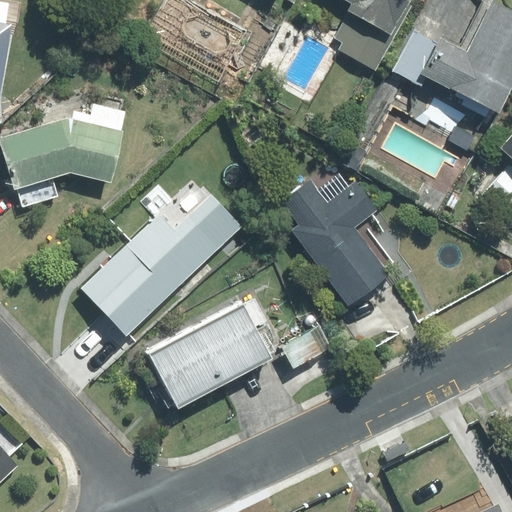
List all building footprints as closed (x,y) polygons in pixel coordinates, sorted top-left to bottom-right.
[(0,0),(0,104),(0,105),(19,3),(0,0)] [(246,31),(188,0),(168,0),(146,40),(219,79),(246,31)] [(347,0),(353,3),(334,37),(344,42),(339,50),(376,70),(411,6),(408,4),(410,0),(347,0)] [(438,44),(422,74),(427,76),(500,113),(511,88),(511,11),(493,2),(467,52),(440,38),(438,44)] [(427,76),(422,74),(438,44),(413,31),(392,71),(421,87),(427,76)] [(67,118),(0,138),(0,140),(15,189),(18,189),(23,206),(58,196),(52,178),(71,172),(110,182),(127,112),(95,104),(92,116),(75,112),(73,119),(67,118)] [(511,136),(502,148),(511,157),(511,136)] [(511,168),(510,167),(483,196),(511,222),(511,168)] [(311,180),(282,202),(298,224),(291,229),(349,304),(390,273),(386,269),(395,262),(377,238),(386,231),(372,214),(375,211),(354,183),(348,187),(340,176),(320,192),(311,180)] [(158,183),(140,201),(155,217),(81,289),(126,335),(241,225),(204,187),(201,189),(192,179),(172,198),(158,183)] [(275,340),(254,299),(151,352),(180,407),(272,359),(270,355),(276,352),(271,342),(275,340)] [(332,348),(319,325),(282,345),(294,368),(332,348)] [(0,482),(18,466),(0,446),(0,482)] [(464,511),(465,511),(462,511),(502,511),(498,503),(478,511),(464,511)]
